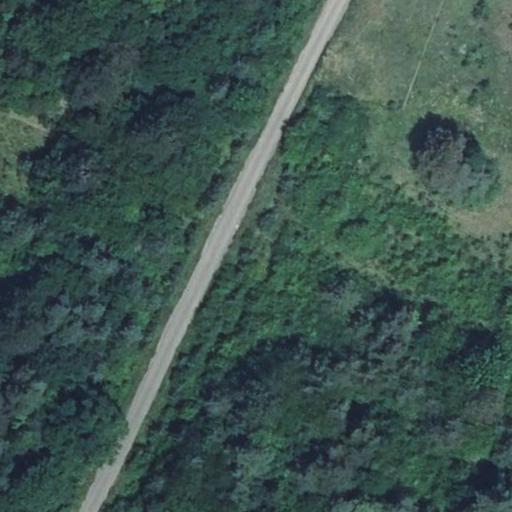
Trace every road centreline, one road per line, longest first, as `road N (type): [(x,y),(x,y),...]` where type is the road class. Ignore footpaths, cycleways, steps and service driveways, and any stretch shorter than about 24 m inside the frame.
road 1 (unclassified): [(336,0),(87,511)]
road 2 (track): [(0,96),(227,225)]
